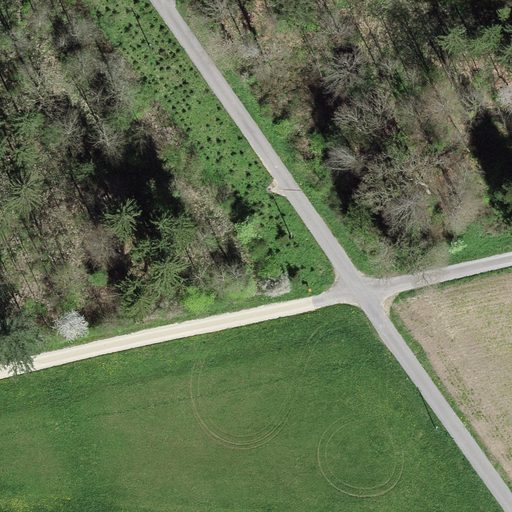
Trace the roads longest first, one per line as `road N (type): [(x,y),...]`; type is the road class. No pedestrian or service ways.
road 1 (unclassified): [(157,0),(511,502)]
road 2 (track): [(0,376),(511,258)]
